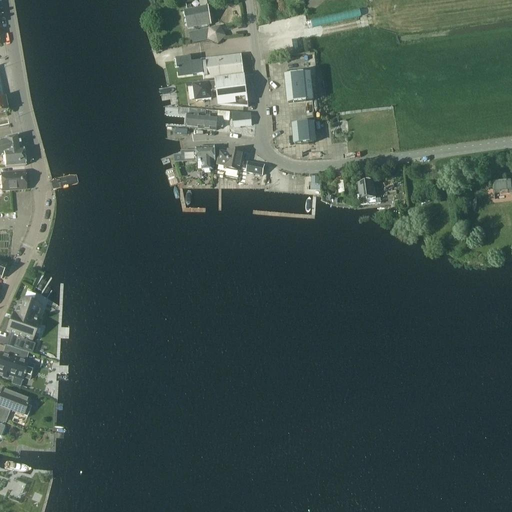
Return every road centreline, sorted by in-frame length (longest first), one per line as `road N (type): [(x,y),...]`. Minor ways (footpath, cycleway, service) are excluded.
road 1 (unclassified): [(511,143),(301,168),(275,161),(261,146)]
road 2 (unclassified): [(261,146),(247,0)]
road 3 (tertiary): [(46,186),(45,211),(0,317)]
road 4 (tertiary): [(46,186),(13,51)]
